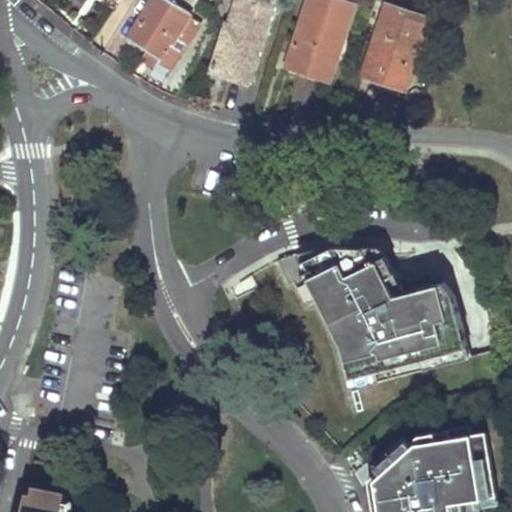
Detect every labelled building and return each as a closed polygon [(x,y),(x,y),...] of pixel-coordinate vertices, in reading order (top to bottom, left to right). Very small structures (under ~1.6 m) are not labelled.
[(152,0),(129,40),(148,52),(151,48),(164,56),(159,63),(170,70),(182,50),(171,44),(190,11),(170,0),(152,0)] [(237,0),(230,24),(227,23),(211,73),(249,85),(276,0),(237,0)] [(332,79),(357,4),(343,0),(309,0),(288,64),(332,79)] [(363,76),(401,89),(409,64),(415,66),(431,20),(387,4),(363,76)] [(190,11),(171,44),(182,50),(201,18),(190,11)] [(164,56),(151,48),(148,52),(143,61),(156,69),(159,63),(164,56)] [(332,79),(288,64),(286,70),(330,84),(332,79)] [(406,91),(415,66),(409,64),(401,89),(406,91)] [(307,305),(319,301),(354,388),(469,357),(456,295),(446,282),(405,290),(385,251),(380,249),(334,248),(280,262),(287,287),(298,283),(307,305)] [(408,427),(402,436),(465,425),(464,417),(408,427)] [(402,436),(371,478),(376,511),(450,511),(475,508),(472,490),(490,487),(480,423),(465,425),(402,436)] [(78,469),(33,459),(28,488),(65,495),(72,497),(78,469)] [(61,511),(65,495),(28,488),(23,511),(61,511)]
